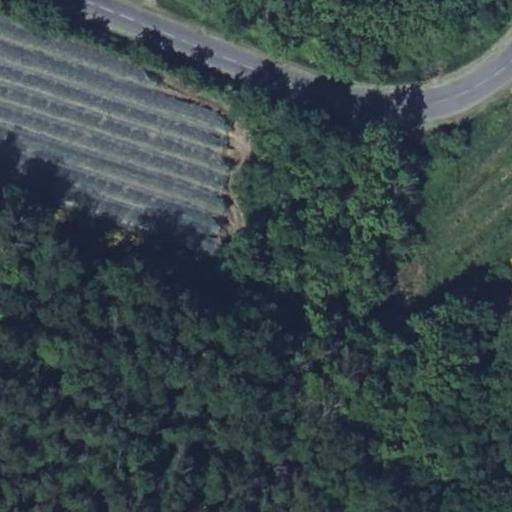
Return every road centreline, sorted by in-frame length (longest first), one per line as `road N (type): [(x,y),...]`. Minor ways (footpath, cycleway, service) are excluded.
road 1 (secondary): [(79,0),(266,77),(356,104),(437,104),(511,60)]
road 2 (track): [(459,95),(470,132),(428,230),(435,265),(452,290),(511,244)]
